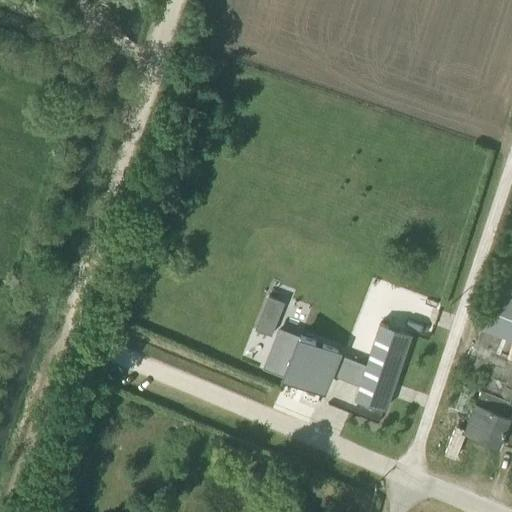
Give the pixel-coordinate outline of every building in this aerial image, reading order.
[(463,378),(481,388),(464,431),(498,445),(511,411),(511,297),(508,296),(511,284),(511,260),(502,257),(492,290),(495,291),(463,378)] [(266,294),(252,328),(268,334),(283,300),(266,294)] [(359,385),(355,398),(385,408),(409,336),(380,325),(366,365),(337,354),(338,350),(278,326),(262,367),(324,393),(332,375),(359,385)] [(474,391),(463,387),(455,408),(466,413),(474,391)] [(461,428),(452,425),(443,452),(456,456),(464,434),(460,433),(461,428)]
